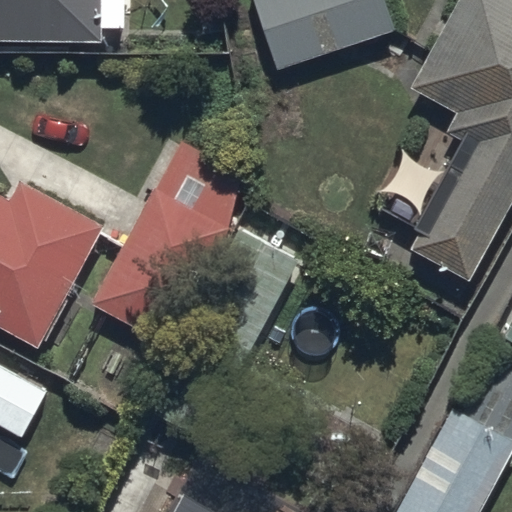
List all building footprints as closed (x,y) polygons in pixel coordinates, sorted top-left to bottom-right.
[(0,0),(0,32),(108,33),(108,19),(131,19),(130,0),(0,0)] [(391,0),(258,0),(280,63),(399,22),(391,0)] [(475,275),(511,206),(511,0),(458,0),(414,81),(461,106),(451,124),(471,134),(413,242),(475,275)] [(248,165),(184,134),(95,301),(170,341),(230,227),(248,165)] [(12,194),(0,186),(0,319),(43,342),(107,219),(23,174),(12,194)] [(245,364),(302,255),(240,221),(146,401),(197,428),(234,358),(245,364)] [(467,408),(454,401),(394,511),(482,511),(511,457),(511,354),(499,348),(467,408)] [(49,387),(0,359),(0,417),(24,431),(49,387)] [(236,511),(187,485),(172,511),(236,511)]
